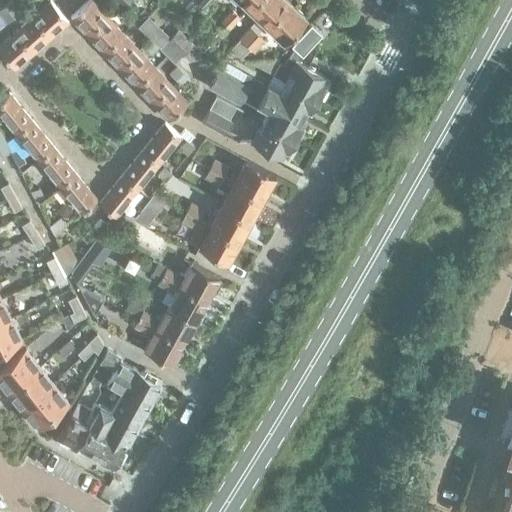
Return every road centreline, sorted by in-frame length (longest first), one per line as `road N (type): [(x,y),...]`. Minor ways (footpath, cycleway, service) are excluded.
road 1 (primary): [(511,7),(218,511)]
road 2 (residential): [(129,511),(401,34)]
road 3 (residential): [(74,32),(154,117),(97,177),(15,79)]
road 4 (tertiary): [(419,511),(511,255)]
